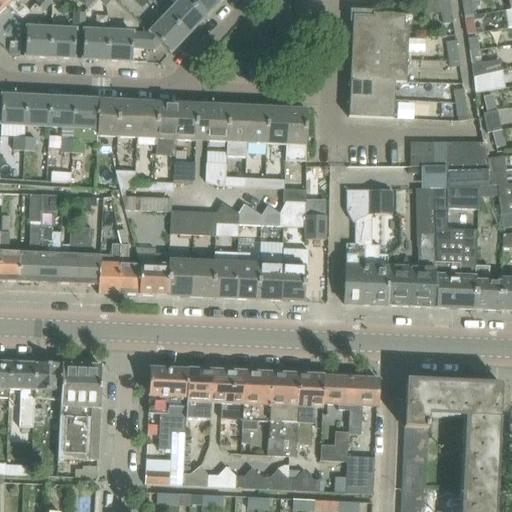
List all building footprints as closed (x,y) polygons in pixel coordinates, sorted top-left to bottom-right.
[(0,0),(7,6),(18,17),(21,20),(28,12),(26,9),(16,0),(0,0)] [(38,0),(37,1),(35,4),(43,12),(51,3),(50,2),(47,0),(38,0)] [(89,0),(79,0),(79,1),(87,9),(93,3),(89,0)] [(168,0),(176,7),(166,17),(187,37),(204,19),(183,0),(168,0)] [(183,0),(204,19),(220,1),(219,0),(183,0)] [(430,0),(425,0),(422,1),(424,15),(433,14),(430,0)] [(439,0),(430,0),(433,14),(441,12),(439,0)] [(439,0),(441,12),(450,11),(448,0),(439,0)] [(472,6),(462,8),(464,18),(473,17),(472,6)] [(450,11),(441,12),(443,25),(452,24),(450,11)] [(352,22),(351,36),(407,39),(408,26),(405,26),(405,16),(373,15),(373,12),(356,12),(355,22),(352,22)] [(187,37),(166,17),(150,34),(147,34),(146,50),(154,50),(160,44),(171,54),(187,37)] [(474,20),(464,22),(466,34),(475,33),(474,20)] [(26,28),(25,58),(49,59),(51,29),(26,28)] [(51,29),(49,59),(74,60),(75,31),(51,29)] [(82,61),(107,62),(108,32),(83,31),(82,61)] [(108,32),(107,62),(131,63),(132,49),(146,50),(147,34),(108,32)] [(350,58),(406,61),(407,39),(351,36),(350,58)] [(477,38),(467,39),(469,53),(479,51),(477,38)] [(457,53),(455,41),(446,43),(448,55),(457,53)] [(10,44),(10,56),(11,57),(19,57),(20,44),(10,44)] [(479,51),(469,53),(471,64),(481,63),(479,51)] [(457,53),(448,55),(449,62),(450,68),(459,67),(457,53)] [(350,58),(349,81),(394,83),(405,84),(405,83),(406,61),(350,58)] [(499,63),(471,67),(473,78),(489,74),(500,72),(499,63)] [(489,74),(473,78),(475,93),(482,92),(491,90),(489,74)] [(349,81),(349,99),(393,101),(394,83),(349,81)] [(465,105),(463,90),(453,91),(455,103),(456,107),(465,105)] [(487,113),(497,111),(493,95),(483,97),(487,113)] [(0,126),(0,129),(0,137),(11,138),(23,138),(24,127),(25,97),(1,96),(1,114),(0,126)] [(50,99),(25,97),(24,127),(48,128),(50,99)] [(74,100),(50,99),(48,128),(72,129),(74,100)] [(392,120),(393,101),(348,99),(348,118),(392,120)] [(96,142),(96,138),(98,101),(74,100),(72,129),(72,141),(71,154),(83,154),(83,142),(96,142)] [(119,102),(98,101),(96,138),(118,138),(119,102)] [(118,138),(136,139),(138,103),(119,102),(118,138)] [(136,139),(136,144),(156,145),(158,104),(138,103),(136,139)] [(156,145),(155,155),(175,156),(176,141),(178,105),(158,104),(156,145)] [(178,105),(176,141),(195,142),(201,142),(207,142),(207,124),(196,124),(197,106),(178,105)] [(467,122),(467,121),(465,105),(456,107),(458,122),(467,122)] [(197,106),(196,124),(207,124),(207,142),(227,143),(228,107),(208,106),(203,106),(197,106)] [(227,143),(226,157),(245,158),(245,144),(247,108),(228,107),(227,143)] [(267,109),(247,108),(245,144),(265,145),(267,109)] [(287,110),(267,109),(265,145),(285,146),(287,110)] [(307,111),(287,110),(285,146),(285,162),(305,163),(305,147),(307,111)] [(487,113),(482,114),(487,134),(491,133),(501,131),(497,111),(487,113)] [(491,133),(495,149),(505,146),(501,131),(491,133)] [(23,151),(23,138),(11,138),(11,151),(23,151)] [(35,139),(23,138),(23,151),(35,151),(35,139)] [(60,153),(71,154),(72,141),(60,140),(60,153)] [(48,142),(48,150),(56,150),(56,142),(48,142)] [(480,144),(470,144),(470,172),(490,172),(487,160),(484,144),(482,143),(482,144),(480,144)] [(421,168),(422,168),(422,144),(410,144),(410,148),(410,168),(421,168)] [(422,168),(434,168),(434,144),(422,144),(422,168)] [(434,168),(446,168),(446,144),(434,144),(434,168)] [(446,168),(446,172),(458,172),(457,144),(446,144),(446,168)] [(457,144),(458,172),(470,172),(470,144),(457,144)] [(504,158),(493,159),(496,172),(505,171),(504,158)] [(493,159),(487,160),(490,172),(493,186),(496,186),(507,185),(505,171),(496,172),(493,159)] [(173,184),(173,185),(182,185),(193,183),(194,163),(174,162),(173,184)] [(205,164),(205,183),(218,187),(225,188),(225,179),(226,165),(205,164)] [(421,168),(420,168),(420,174),(425,190),(434,190),(446,190),(446,189),(446,172),(446,168),(434,168),(422,168),(421,168)] [(125,172),(114,171),(121,198),(124,198),(124,191),(125,172)] [(51,172),(51,183),(70,184),(70,173),(51,172)] [(125,172),(124,191),(134,191),(134,182),(135,172),(125,172)] [(458,172),(446,172),(446,189),(464,188),(478,187),(493,186),(490,172),(470,172),(458,172)] [(225,179),(225,188),(245,189),(245,180),(225,179)] [(245,180),(245,189),(264,190),(265,181),(245,180)] [(265,181),(264,190),(284,190),(284,182),(265,181)] [(134,182),(134,191),(153,192),(154,183),(134,182)] [(154,183),(153,192),(173,193),(173,185),(173,184),(154,183)] [(511,184),(507,185),(496,186),(498,196),(502,230),(511,228),(511,184)] [(478,187),(478,197),(498,196),(496,186),(493,186),(478,187)] [(436,309),(475,311),(475,267),(475,266),(476,230),(447,229),(448,209),(477,209),(478,197),(478,187),(464,188),(446,189),(446,190),(434,190),(436,309)] [(284,190),(284,202),(287,203),(305,204),(305,191),(284,190)] [(388,267),(386,307),(436,309),(434,190),(425,190),(420,190),(414,190),(415,248),(417,248),(417,269),(388,267)] [(346,192),(346,216),(351,225),(353,224),(367,216),(368,192),(346,192)] [(391,192),(368,192),(367,216),(391,216),(391,192)] [(29,196),(28,223),(30,223),(41,223),(41,213),(41,196),(29,196)] [(41,196),(41,213),(55,214),(55,197),(41,196)] [(124,198),(121,198),(124,211),(170,213),(171,212),(171,200),(124,198)] [(71,200),(63,199),(63,208),(71,208),(71,200)] [(287,203),(280,214),(285,217),(285,227),(305,228),(305,241),(325,241),(325,217),(305,217),(305,204),(287,203)] [(217,214),(216,225),(239,226),(239,215),(239,216),(222,205),(217,214)] [(239,215),(239,226),(262,227),(262,216),(262,217),(245,206),(239,215)] [(262,216),(262,227),(285,227),(285,217),(280,214),(279,215),(268,207),(262,216)] [(170,213),(170,235),(193,236),(194,213),(171,212),(170,213)] [(194,213),(193,236),(216,237),(216,225),(217,214),(194,213)] [(0,234),(0,251),(0,282),(19,284),(20,253),(8,253),(9,217),(1,217),(0,234)] [(20,253),(19,284),(38,284),(41,228),(30,228),(28,254),(20,253)] [(41,228),(38,284),(58,285),(59,255),(60,234),(51,234),(51,228),(41,228)] [(59,255),(58,285),(78,286),(80,230),(69,229),(68,255),(59,255)] [(80,230),(78,286),(81,286),(98,287),(99,265),(100,265),(100,257),(91,256),(92,230),(80,230)] [(124,231),(117,233),(120,246),(121,246),(119,296),(139,296),(138,266),(128,266),(129,246),(124,231)] [(511,247),(511,234),(502,236),(501,248),(511,247)] [(363,306),(365,257),(365,245),(345,245),(343,305),(363,306)] [(365,245),(363,306),(386,307),(388,267),(388,257),(379,256),(379,246),(365,245)] [(98,287),(97,295),(119,296),(121,246),(120,246),(112,246),(111,257),(100,257),(100,265),(99,265),(98,287)] [(282,267),(280,302),(303,303),(304,268),(308,268),(309,251),(282,250),(282,255),(282,267)] [(213,300),(236,300),(238,254),(215,253),(215,264),(213,300)] [(259,301),(260,266),(261,255),(238,254),(236,300),(259,301)] [(138,265),(138,266),(139,296),(167,298),(168,262),(169,255),(155,255),(154,266),(138,265)] [(261,255),(259,301),(280,302),(282,267),(282,255),(261,255)] [(167,298),(191,299),(192,263),(168,262),(167,298)] [(215,264),(192,263),(191,299),(213,300),(215,264)] [(489,267),(475,266),(475,267),(475,311),(499,312),(500,280),(488,280),(489,267)] [(499,312),(511,312),(511,272),(500,272),(500,280),(499,312)] [(0,399),(8,400),(8,391),(10,364),(0,363),(0,399)] [(34,410),(36,365),(10,364),(8,391),(22,391),(20,429),(34,429),(34,424),(34,410)] [(60,402),(62,366),(36,365),(35,401),(60,402)] [(97,462),(97,444),(99,410),(101,368),(62,366),(60,402),(58,460),(97,462)] [(144,486),(146,486),(168,487),(182,488),(182,475),(184,435),(187,371),(149,370),(147,415),(159,415),(158,451),(163,451),(170,451),(169,473),(145,471),(144,486)] [(187,371),(185,419),(210,420),(210,407),(212,373),(187,371)] [(241,408),(243,374),(212,373),(210,407),(241,408)] [(241,408),(240,421),(241,421),(257,422),(268,422),(270,375),(243,374),(241,408)] [(294,458),(294,446),(298,377),(270,375),(268,422),(266,457),(288,458),(294,458)] [(294,446),(294,447),(311,447),(313,409),(321,409),(322,406),(323,378),(298,377),(294,446)] [(323,378),(322,406),(338,406),(337,411),(348,412),(350,379),(323,378)] [(348,412),(347,434),(360,435),(361,407),(376,408),(377,380),(350,379),(348,412)] [(405,381),(403,428),(427,430),(427,418),(463,419),(499,421),(501,386),(405,381)] [(34,410),(34,424),(44,424),(45,410),(34,410)] [(229,416),(220,416),(219,429),(229,430),(229,416)] [(495,511),(499,421),(463,419),(459,511),(495,511)] [(257,422),(241,421),(241,430),(257,431),(257,422)] [(403,428),(403,443),(426,444),(427,430),(403,428)] [(403,443),(402,458),(426,459),(426,444),(403,443)] [(319,462),(346,463),(347,446),(333,446),(320,445),(319,462)] [(345,495),(371,496),(372,496),(374,459),(347,458),(346,458),(345,495)] [(402,458),(401,473),(425,474),(426,459),(402,458)] [(182,488),(207,489),(207,476),(200,465),(190,476),(182,475),(182,488)] [(32,467),(5,466),(5,477),(32,478),(32,467)] [(216,477),(207,476),(207,489),(237,490),(238,478),(232,477),(225,466),(216,477)] [(237,490),(264,491),(265,479),(258,479),(251,467),(242,478),(238,478),(237,490)] [(264,491),(292,493),(293,480),(287,480),(284,480),(277,468),(268,479),(265,479),(264,491)] [(293,480),(292,492),(318,493),(318,481),(310,481),(303,470),(294,480),(293,480)] [(401,473),(401,487),(424,489),(425,474),(401,473)] [(401,487),(400,502),(424,503),(424,489),(401,487)] [(156,494),(156,505),(166,506),(167,495),(156,494)] [(166,506),(166,511),(176,511),(177,506),(189,507),(189,496),(178,495),(167,495),(166,506)] [(189,496),(189,507),(201,507),(200,511),(210,511),(211,508),(211,497),(189,496)] [(211,497),(211,508),(223,509),(223,497),(211,497)] [(256,510),(257,499),(245,498),(245,510),(256,510)] [(257,499),(256,510),(268,511),(268,499),(258,499),(257,499)] [(292,511),(295,511),(301,511),(302,501),(292,501),(292,511)] [(301,511),(313,511),(314,502),(302,501),(301,511)] [(400,502),(399,511),(423,511),(424,503),(400,502)] [(337,511),(347,511),(348,503),(338,503),(337,511)] [(358,511),(359,504),(348,503),(347,511),(358,511)]
